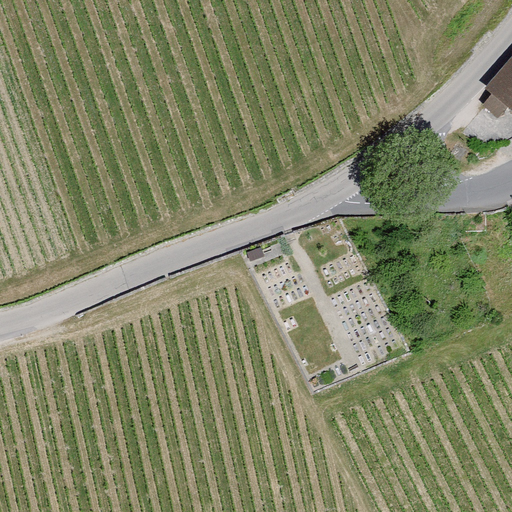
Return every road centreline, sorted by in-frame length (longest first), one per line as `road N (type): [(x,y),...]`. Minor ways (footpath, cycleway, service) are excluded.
road 1 (tertiary): [(0,325),(317,199)]
road 2 (tertiary): [(413,141),(511,28)]
road 3 (tertiary): [(317,199),(453,198)]
